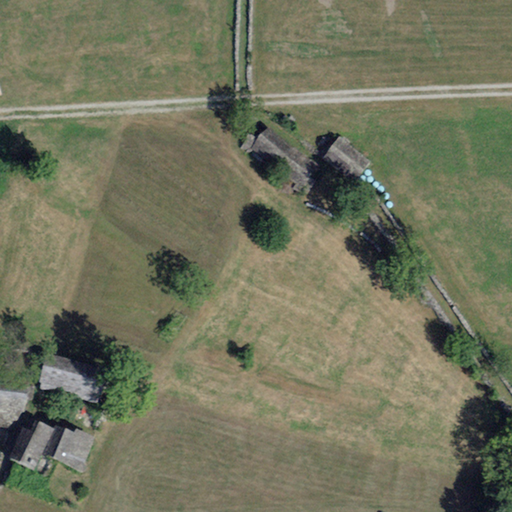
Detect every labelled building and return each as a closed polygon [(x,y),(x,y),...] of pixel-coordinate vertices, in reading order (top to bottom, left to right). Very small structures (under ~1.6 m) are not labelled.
[(103,367),(46,354),(39,382),(42,383),(40,390),(98,403),(99,396),(97,396),(103,367)] [(26,395),(0,391),(0,407),(20,411),(24,411),(26,395)] [(0,407),(0,427),(18,430),(20,411),(0,407)] [(52,458),(63,433),(38,422),(33,432),(23,427),(8,459),(33,470),(41,453),(52,458)] [(74,433),(65,429),(63,433),(52,458),(79,471),(95,438),(75,429),(74,433)]
